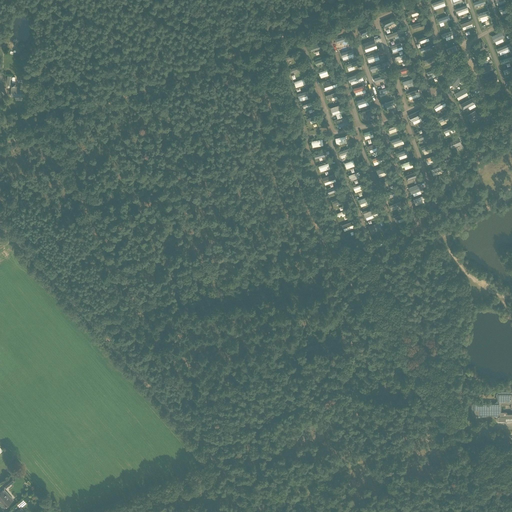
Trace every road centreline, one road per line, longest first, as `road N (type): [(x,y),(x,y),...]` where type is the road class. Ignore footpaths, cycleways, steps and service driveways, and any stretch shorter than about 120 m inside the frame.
road 1 (track): [(495,511),(324,240),(285,139)]
road 2 (track): [(0,221),(262,511)]
road 3 (track): [(186,72),(0,145)]
road 4 (track): [(377,0),(260,44)]
